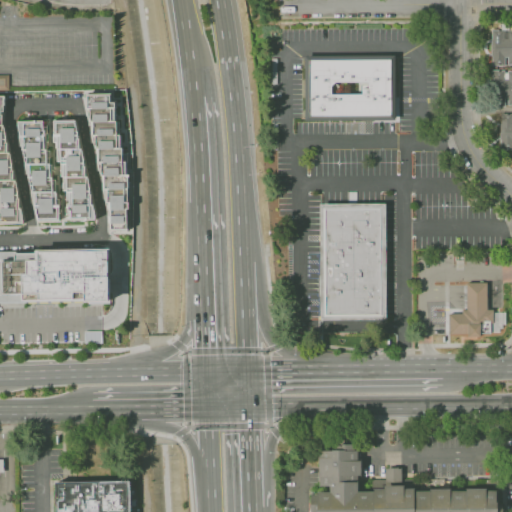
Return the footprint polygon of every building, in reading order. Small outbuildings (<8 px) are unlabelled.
[(505,65),(492,66),(492,56),(491,56),(491,40),(492,40),(492,30),(504,30),(504,31),(507,31),(511,31),(511,64),(508,64),(508,57),(505,57),(505,65)] [(303,55),(392,55),(393,120),(303,121),(303,55)] [(492,106),(492,92),(491,92),(491,81),(492,81),(491,70),(504,70),(505,79),(507,79),(507,72),(511,71),(511,105),(508,105),(508,98),(505,98),(505,106),(492,106)] [(9,90),(0,90),(0,75),(8,75),(9,90)] [(106,230),(130,227),(123,174),(118,134),(116,134),(112,101),(110,101),(109,92),(88,94),(106,230)] [(22,223),(21,210),(18,209),(16,180),(9,181),(6,127),(0,124),(0,120),(3,112),(2,97),(0,97),(0,220),(8,224),(22,223)] [(511,113),(499,114),(499,150),(511,149),(511,113)] [(68,221),(87,220),(82,119),(55,120),(59,192),(67,191),(68,221)] [(18,120),(19,157),(29,156),(31,219),(53,219),(50,120),(18,120)] [(319,203),(385,202),(385,318),(319,318),(319,203)] [(0,250),(0,301),(107,299),(105,248),(0,250)] [(448,313),(461,313),(460,309),(465,309),(465,282),(485,282),(485,308),(491,308),(491,320),(489,320),(489,333),(479,333),(479,336),(466,336),(466,333),(448,333),(448,313)] [(318,450),(330,450),(330,449),(335,449),(335,443),(354,443),(354,450),(357,450),(357,460),(359,460),(359,475),(356,475),(356,491),(371,491),(371,488),(382,488),(382,485),(402,485),(402,488),(413,488),(413,490),(428,490),(428,489),(448,488),(448,491),(465,490),(464,488),(484,488),(485,490),(495,490),(495,511),(309,511),(309,494),(316,494),(316,491),(328,491),(328,485),(317,485),(317,457),(318,457),(318,450)] [(57,511),(58,483),(134,483),(134,511),(57,511)]
